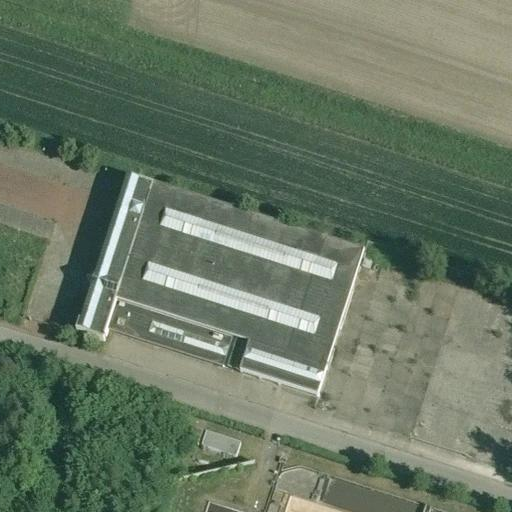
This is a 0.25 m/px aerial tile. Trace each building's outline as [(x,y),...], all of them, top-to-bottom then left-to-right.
[(128,180),(97,279),(96,279),(88,283),(92,291),(82,324),(81,323),(77,334),(105,343),(107,337),(118,303),(155,187),(132,180),(132,181),(128,180)] [(365,255),(155,187),(118,303),(233,341),(224,369),(319,400),(365,255)] [(233,341),(118,303),(109,332),(224,369),(233,341)] [(203,433),(192,429),(187,443),(199,446),(203,433)] [(241,445),(207,434),(202,447),(236,458),(241,445)]
